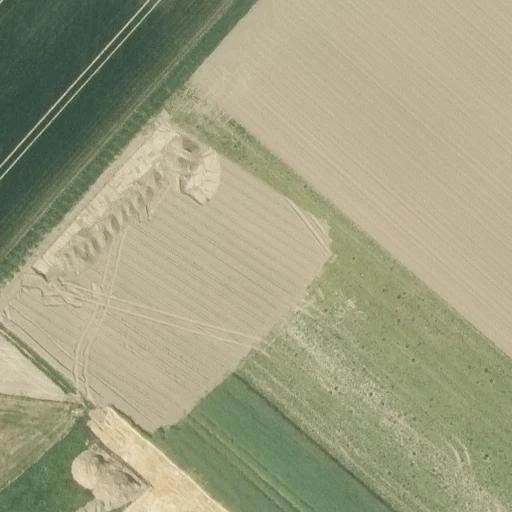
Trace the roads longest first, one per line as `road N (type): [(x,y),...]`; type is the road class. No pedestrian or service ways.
road 1 (track): [(0,283),(264,0)]
road 2 (track): [(202,511),(0,333)]
